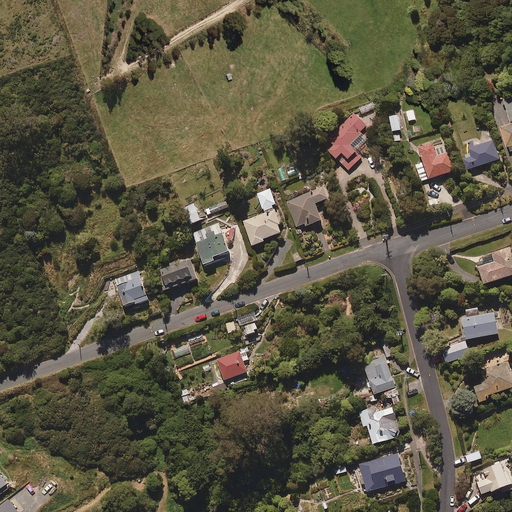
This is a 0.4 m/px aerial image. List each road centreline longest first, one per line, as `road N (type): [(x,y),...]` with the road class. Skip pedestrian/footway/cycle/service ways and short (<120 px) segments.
road 1 (residential): [(395,247),(0,385)]
road 2 (residential): [(395,247),(442,427),(446,511)]
road 3 (residential): [(511,210),(395,247)]
